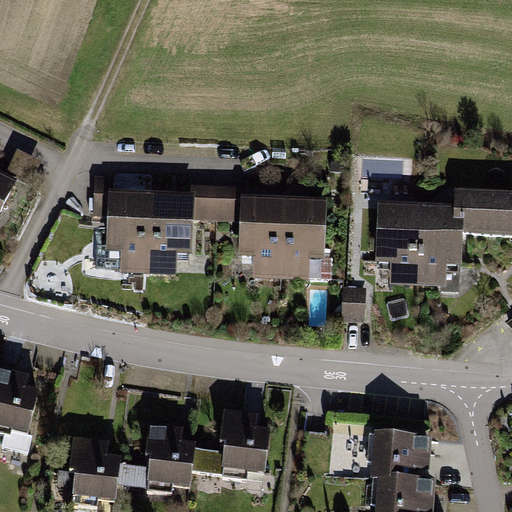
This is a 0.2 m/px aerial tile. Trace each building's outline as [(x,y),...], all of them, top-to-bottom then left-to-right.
[(0,210),(13,179),(0,173),(0,210)] [(116,271),(148,272),(150,197),(112,196),(112,178),(93,179),(93,201),(103,201),(102,255),(116,255),(116,271)] [(192,199),(150,197),(148,272),(177,272),(177,263),(189,264),(190,213),(213,213),(214,191),(192,190),(192,199)] [(251,283),(282,283),(283,202),(240,201),(240,191),(214,191),(213,213),(237,213),(237,227),(236,259),(252,259),(251,283)] [(454,208),(415,208),(414,289),(440,289),(440,294),(462,294),(462,239),(511,239),(511,194),(454,194),(454,208)] [(327,202),(283,202),(282,283),(327,284),(327,202)] [(388,288),(414,289),(415,208),(375,207),(374,267),(388,267),(388,288)] [(367,296),(341,296),(341,330),(367,330),(367,296)] [(511,317),(502,325),(511,338),(511,317)] [(0,367),(0,430),(21,434),(25,415),(30,393),(18,391),(22,372),(0,367)] [(221,414),(219,468),(245,469),(245,477),(264,478),(265,436),(254,435),(255,415),(221,414)] [(146,427),(143,482),(170,483),(170,491),(189,491),(190,450),(179,449),(180,429),(146,427)] [(369,439),(366,482),(412,484),(413,471),(427,472),(428,455),(421,455),(422,442),(369,439)] [(74,445),(71,499),(98,500),(98,508),(117,509),(118,467),(107,467),(108,446),(74,445)] [(374,483),(372,511),(433,511),(434,499),(427,498),(428,486),(374,483)]
